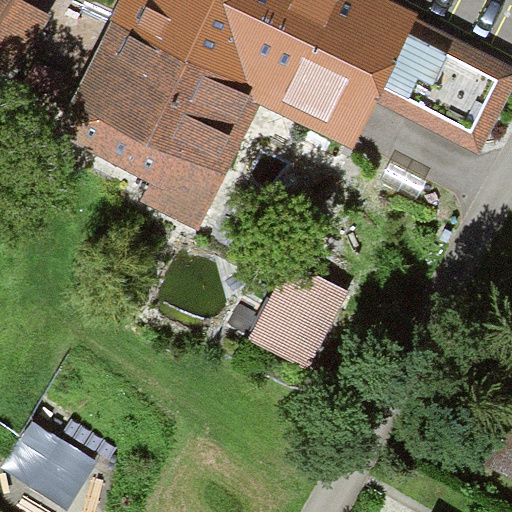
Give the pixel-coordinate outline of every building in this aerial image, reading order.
[(19,0),(0,0),(0,107),(0,108),(54,21),(19,0)] [(417,27),(420,21),(377,0),(120,0),(105,31),(261,109),(354,154),(378,106),(417,27)] [(417,27),(378,106),(478,156),(511,88),(511,74),(460,48),(417,27)] [(261,109),(105,31),(52,136),(152,186),(144,202),(200,230),(261,109)] [(175,289),(210,309),(228,279),(193,259),(175,289)] [(289,266),(251,343),(308,371),(347,295),(289,266)] [(511,407),(484,463),(511,476),(511,407)]
